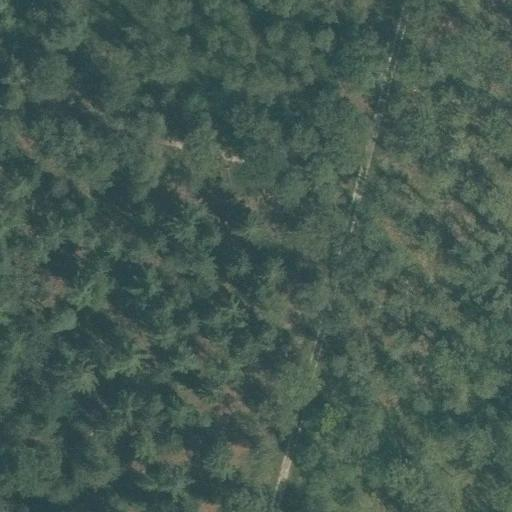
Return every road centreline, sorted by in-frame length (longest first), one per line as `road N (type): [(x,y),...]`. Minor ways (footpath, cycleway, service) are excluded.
road 1 (track): [(283,511),(415,0)]
road 2 (track): [(0,72),(370,165)]
